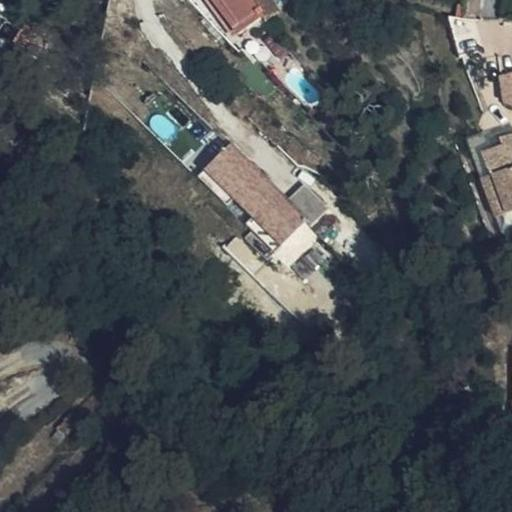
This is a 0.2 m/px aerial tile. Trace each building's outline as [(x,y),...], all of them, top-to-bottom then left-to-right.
[(54,1),(53,0),(30,0),(35,9),(54,1)] [(252,0),(211,0),(241,38),(266,17),(255,2),(252,0)] [(488,148),(497,145),(492,129),(474,136),(504,230),(511,227),(511,210),(509,212),(488,148)] [(509,142),(497,145),(488,148),(509,212),(511,210),(511,130),(506,133),(509,142)] [(233,142),(205,170),(254,219),(248,226),(288,265),(318,234),(311,228),(332,207),(306,182),(290,198),(233,142)]
